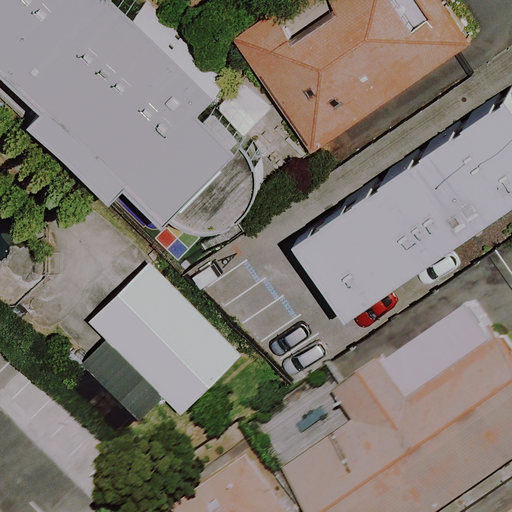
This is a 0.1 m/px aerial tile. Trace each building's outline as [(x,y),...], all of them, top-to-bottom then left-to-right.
[(0,0),(0,65),(37,101),(27,111),(104,186),(114,177),(154,216),(167,226),(180,231),(199,232),(217,225),(228,215),(235,201),(237,184),(235,172),(229,156),(183,112),(203,92),(110,0),(0,0)] [(463,30),(441,0),(272,0),(225,34),(302,142),(463,30)] [(488,88),(280,234),(336,313),(511,190),(511,102),(503,109),(488,88)] [(132,259),(76,317),(169,407),(225,349),(132,259)] [(361,362),(322,390),(349,427),(276,478),(299,511),(419,511),(511,447),(511,374),(483,334),(388,400),(361,362)] [(265,511),(228,459),(151,511),(265,511)]
